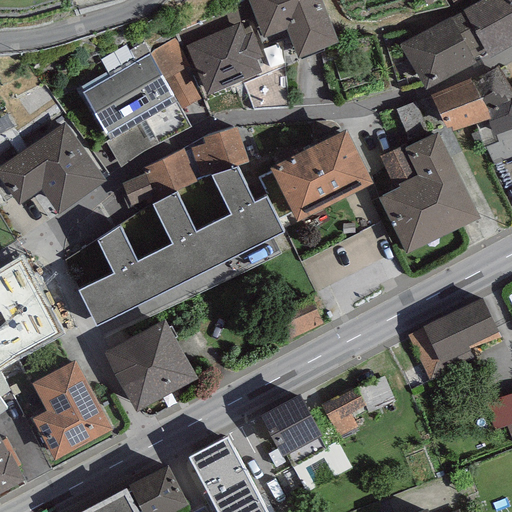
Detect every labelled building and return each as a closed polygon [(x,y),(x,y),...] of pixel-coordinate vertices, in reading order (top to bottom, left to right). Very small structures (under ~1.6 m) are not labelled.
[(248,0),(263,38),(286,30),(298,59),(338,42),(321,0),(248,0)] [(511,0),(481,0),(462,11),(463,12),(484,51),(488,58),(511,44),(511,0)] [(463,12),(452,18),(474,57),(484,51),(463,12)] [(451,16),(401,43),(426,90),(476,63),(474,57),(452,18),(451,16)] [(240,23),(186,46),(207,95),(261,72),(256,60),(263,57),(252,33),(245,36),(240,23)] [(175,38),(151,52),(166,79),(184,69),(189,66),(175,38)] [(176,101),(149,54),(82,93),(109,139),(138,123),(150,146),(151,148),(191,126),(176,101)] [(511,90),(498,66),(473,80),(488,111),(511,99),(511,90)] [(200,98),(184,69),(166,79),(182,108),(200,98)] [(471,77),(430,96),(446,129),(450,127),(453,132),(488,119),(491,118),(488,111),(473,80),(471,77)] [(511,99),(488,111),(491,118),(488,119),(494,136),(511,129),(511,99)] [(64,122),(0,167),(0,177),(19,205),(41,189),(58,212),(105,180),(64,122)] [(150,146),(138,123),(109,139),(106,142),(121,167),(150,146)] [(236,127),(202,137),(204,143),(191,147),(200,178),(204,176),(249,163),(236,127)] [(345,130),(270,168),(296,221),(372,182),(345,130)] [(438,132),(405,147),(418,175),(399,184),(400,187),(395,190),(380,197),(406,253),(479,219),(438,132)] [(379,157),(395,190),(400,187),(399,184),(418,175),(405,147),(404,145),(379,157)] [(183,148),(142,168),(145,173),(154,195),(156,201),(197,180),(183,148)] [(150,204),(64,261),(96,326),(284,231),(249,163),(204,176),(200,178),(197,180),(156,201),(150,204)] [(122,183),(132,205),(154,195),(145,173),(122,183)] [(371,235),(305,264),(318,293),(384,265),(371,235)] [(28,270),(0,286),(0,314),(19,347),(60,324),(28,270)] [(482,298),(407,335),(429,380),(474,358),(469,346),(499,331),(482,298)] [(303,339),(327,328),(322,315),(297,325),(303,339)] [(166,319),(104,353),(136,411),(198,378),(166,319)] [(33,367),(23,351),(13,357),(0,365),(0,386),(11,404),(18,400),(8,384),(33,367)] [(75,361),(31,384),(46,410),(31,418),(53,460),(111,429),(75,361)] [(384,376),(355,388),(365,406),(369,412),(395,401),(384,376)] [(0,416),(14,407),(11,404),(0,386),(0,416)] [(355,388),(321,405),(338,437),(357,427),(350,413),(365,406),(355,388)] [(511,392),(485,401),(495,430),(507,426),(511,440),(511,392)] [(299,395),(260,416),(283,457),(322,436),(299,395)] [(266,511),(227,436),(188,457),(217,511),(266,511)] [(0,438),(0,492),(24,480),(17,466),(20,465),(6,439),(2,441),(0,438)] [(342,448),(320,459),(332,482),(354,472),(342,448)] [(169,467),(130,487),(143,511),(173,511),(188,504),(169,467)] [(138,511),(126,488),(81,511),(138,511)]
